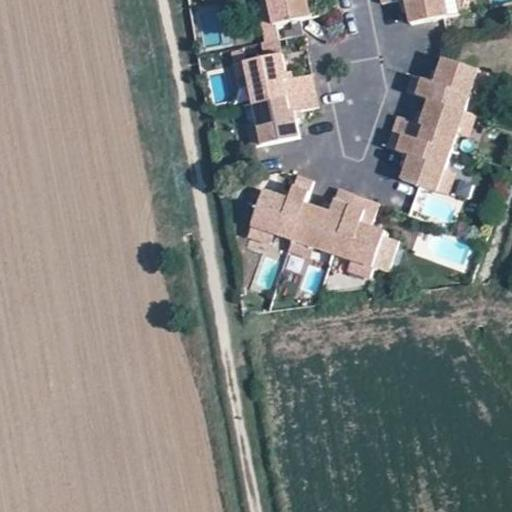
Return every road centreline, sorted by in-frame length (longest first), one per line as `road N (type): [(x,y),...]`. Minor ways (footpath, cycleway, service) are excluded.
road 1 (track): [(258,511),(161,0)]
road 2 (residential): [(360,0),(373,59),(354,117)]
